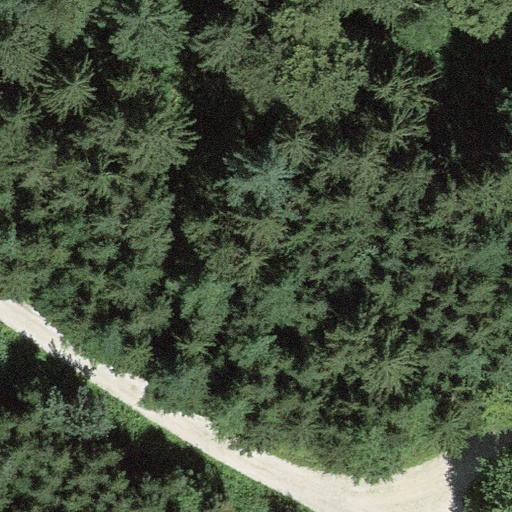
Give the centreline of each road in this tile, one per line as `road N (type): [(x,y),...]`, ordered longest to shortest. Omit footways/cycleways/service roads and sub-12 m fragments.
road 1 (track): [(361,511),(242,457),(0,309)]
road 2 (track): [(419,511),(511,418)]
